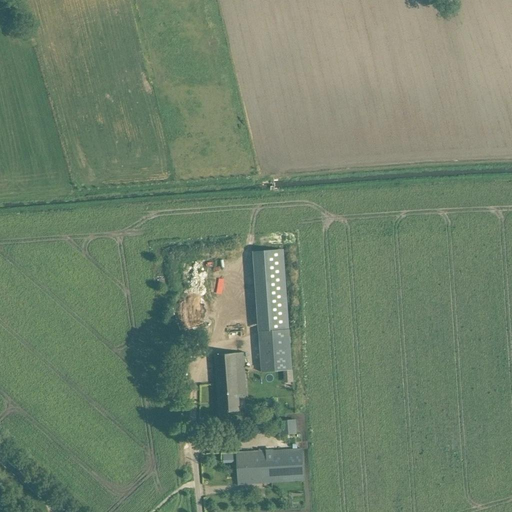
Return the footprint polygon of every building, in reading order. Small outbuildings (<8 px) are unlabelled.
[(283,249),(254,251),(259,331),(267,331),(289,330),(289,329),(283,249)] [(276,371),(292,370),(290,337),(289,330),(267,331),(259,331),(262,372),(276,371)] [(243,352),(225,354),(215,354),(219,412),(239,411),(238,395),(246,395),(243,352)] [(296,420),(280,421),(281,435),(297,433),(296,420)] [(302,449),(246,452),(236,453),(238,484),(304,480),(302,449)] [(234,462),(233,452),(222,452),(223,462),(234,462)]
